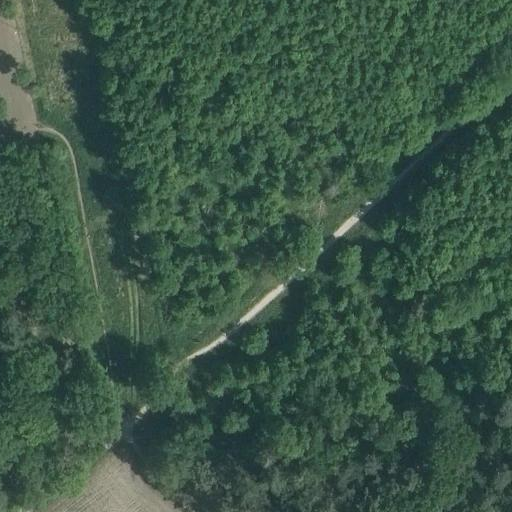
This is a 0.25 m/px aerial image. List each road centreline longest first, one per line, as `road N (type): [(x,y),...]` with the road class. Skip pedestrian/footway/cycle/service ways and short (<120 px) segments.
road 1 (residential): [(0,146),(24,129),(0,27)]
road 2 (unclassified): [(19,511),(122,432)]
